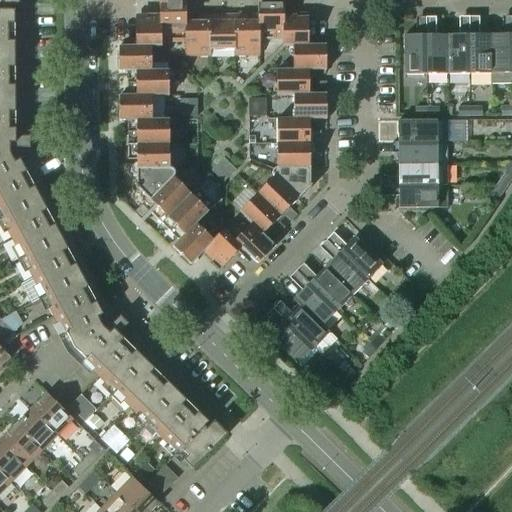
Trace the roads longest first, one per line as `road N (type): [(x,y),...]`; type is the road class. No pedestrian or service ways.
road 1 (tertiary): [(207,339),(114,246),(94,212),(76,149),(74,0)]
road 2 (residential): [(348,207),(349,8),(381,8)]
road 3 (residential): [(112,315),(257,456)]
road 4 (unclassified): [(207,339),(348,207)]
road 5 (residential): [(381,8),(511,8)]
road 6 (tertiary): [(380,511),(289,421)]
road 7 (residential): [(25,0),(24,124)]
